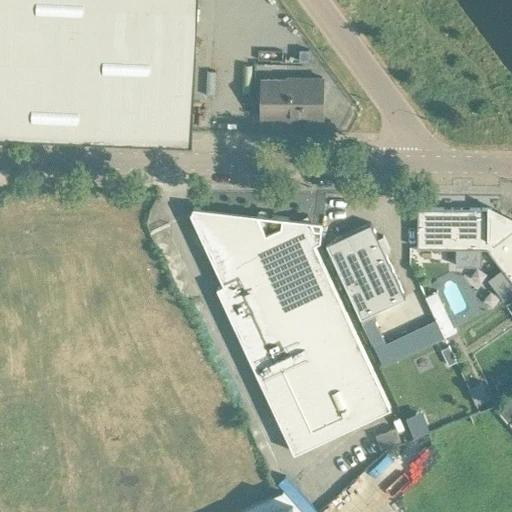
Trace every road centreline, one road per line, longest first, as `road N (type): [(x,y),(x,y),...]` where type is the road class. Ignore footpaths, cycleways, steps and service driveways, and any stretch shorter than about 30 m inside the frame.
road 1 (unclassified): [(0,160),(433,165)]
road 2 (unknown): [(161,162),(292,450),(313,452),(377,425)]
road 3 (unclassified): [(433,165),(313,0)]
